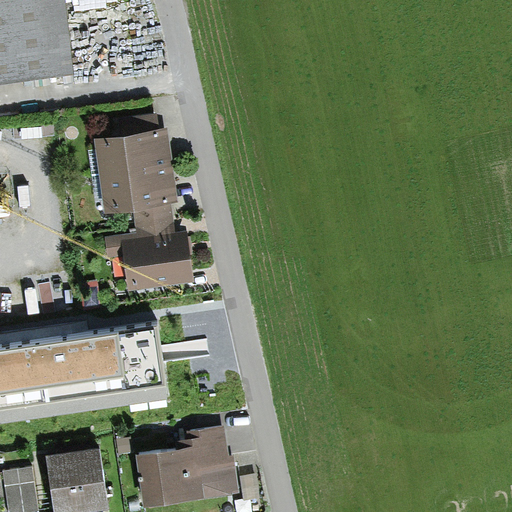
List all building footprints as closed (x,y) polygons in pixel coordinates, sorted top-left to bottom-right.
[(0,0),(0,72),(68,64),(60,0),(0,0)] [(96,140),(105,213),(134,209),(172,204),(179,203),(169,128),(163,128),(161,113),(114,119),(116,137),(96,140)] [(137,233),(107,237),(110,257),(123,256),(127,291),(195,282),(189,230),(175,232),(172,204),(134,209),(137,233)] [(155,324),(0,345),(0,415),(165,392),(155,324)] [(190,440),(141,447),(147,498),(231,486),(223,429),(189,434),(190,440)] [(105,499),(97,443),(50,449),(58,506),(105,499)] [(31,467),(3,471),(8,511),(20,511),(36,510),(31,467)]
